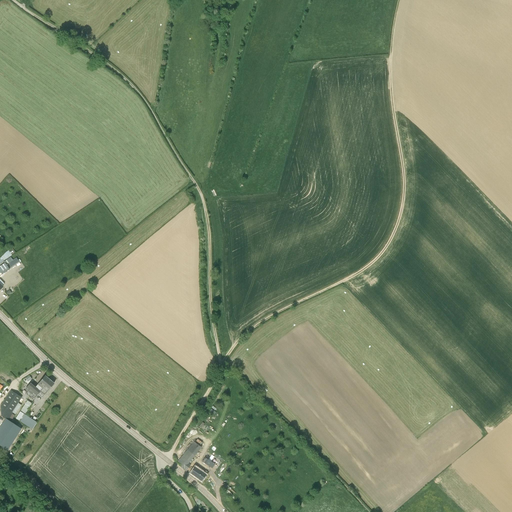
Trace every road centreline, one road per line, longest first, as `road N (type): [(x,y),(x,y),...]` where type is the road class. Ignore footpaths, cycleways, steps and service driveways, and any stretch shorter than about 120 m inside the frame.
road 1 (track): [(221,365),(261,322),(367,266),(394,232),(404,188),(390,76),(398,0)]
road 2 (track): [(221,365),(199,191),(129,82),(13,0)]
road 3 (tertiary): [(164,458),(0,313)]
road 4 (track): [(369,511),(237,372),(221,365)]
